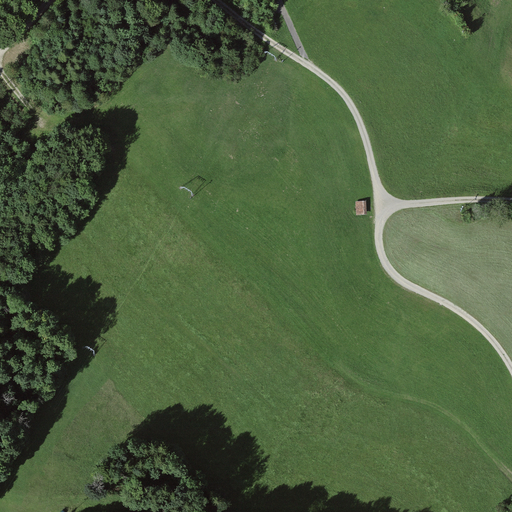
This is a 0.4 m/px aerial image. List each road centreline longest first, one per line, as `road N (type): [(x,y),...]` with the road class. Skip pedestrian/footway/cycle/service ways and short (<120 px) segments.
road 1 (track): [(511,200),(380,207),(373,164),(329,83),(216,0)]
road 2 (track): [(380,207),(384,265),(408,288),(475,323),(511,363)]
